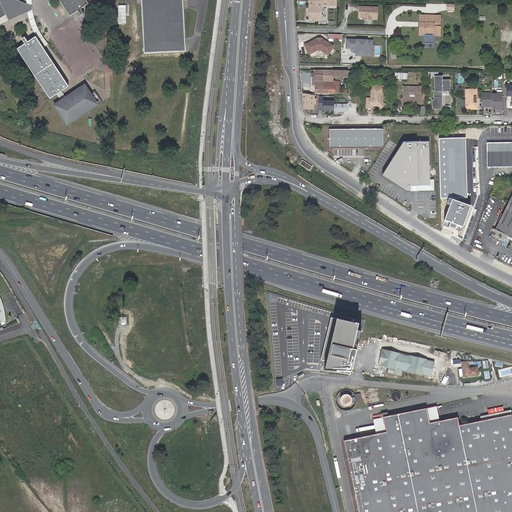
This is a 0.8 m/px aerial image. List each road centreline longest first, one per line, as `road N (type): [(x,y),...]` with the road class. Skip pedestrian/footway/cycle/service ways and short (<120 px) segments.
road 1 (motorway): [(511,319),(0,171)]
road 2 (motorway): [(211,254),(511,337)]
road 3 (motorway): [(157,392),(141,390),(90,352),(72,327),(71,285),(84,262),(118,245),(211,254)]
road 4 (primary): [(268,511),(239,327),(234,215)]
road 5 (primary): [(225,190),(243,428)]
road 6 (motorway): [(511,304),(306,191)]
road 7 (unclassified): [(288,402),(303,384),(322,380),(511,394)]
road 8 (residential): [(295,117),(312,155),(463,253)]
road 9 (motorway): [(0,190),(211,254)]
road 10 (residential): [(295,117),(511,118)]
road 11 (secondary): [(243,428),(238,482),(223,499),(197,506),(176,501),(155,477),(152,447),(165,427)]
road 12 (secondary): [(0,253),(95,403),(114,417)]
road 13 (unknown): [(371,383),(370,342),(421,343),(444,352),(438,389)]
road 14 (primary): [(236,152),(248,0)]
road 15 (residential): [(463,253),(483,198),(481,142),(511,137)]
road 16 (tertiary): [(138,179),(0,142)]
road 17 (motorway): [(138,179),(0,160)]
road 18 (tertiary): [(232,60),(216,177),(201,191)]
road 19 (primary): [(232,60),(225,190)]
road 20 (secondary): [(288,402),(314,428),(338,511)]
